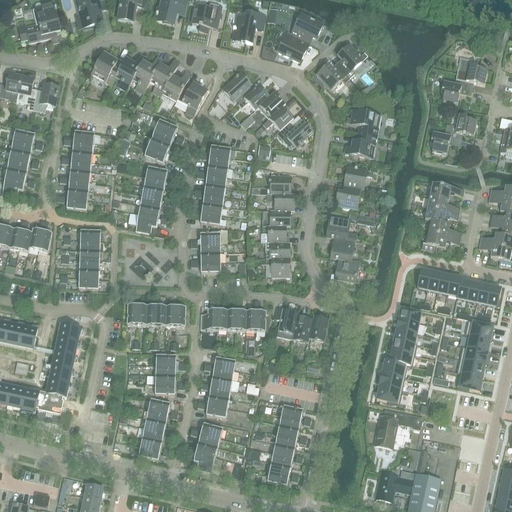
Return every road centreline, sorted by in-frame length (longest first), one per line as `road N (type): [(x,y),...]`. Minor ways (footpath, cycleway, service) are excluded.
road 1 (residential): [(323,287),(305,246),(325,124),(320,109),(278,71),(223,58)]
road 2 (residential): [(188,295),(181,218),(195,133),(223,58)]
road 3 (residential): [(304,511),(347,315),(345,302),(323,287)]
road 4 (residential): [(110,432),(84,421),(104,324),(86,310),(0,300)]
road 5 (residential): [(511,349),(477,511)]
road 6 (residential): [(172,486),(191,405),(196,327)]
road 7 (residential): [(43,216),(45,166),(74,80),(71,60)]
road 8 (residential): [(223,58),(120,39),(71,60)]
road 9 (residential): [(188,295),(306,303),(323,287)]
road 10 (residential): [(483,187),(466,268),(511,278)]
